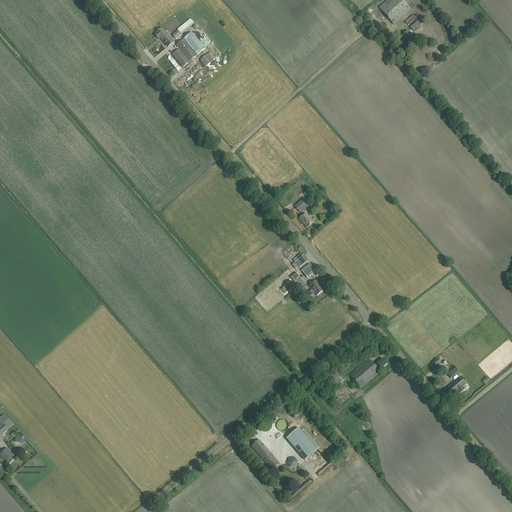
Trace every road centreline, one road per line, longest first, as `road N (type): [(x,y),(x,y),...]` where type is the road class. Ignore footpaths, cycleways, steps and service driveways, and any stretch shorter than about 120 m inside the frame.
road 1 (unclassified): [(370,321),(97,0)]
road 2 (unclassified): [(141,511),(370,321)]
road 3 (unclassified): [(511,486),(370,321)]
